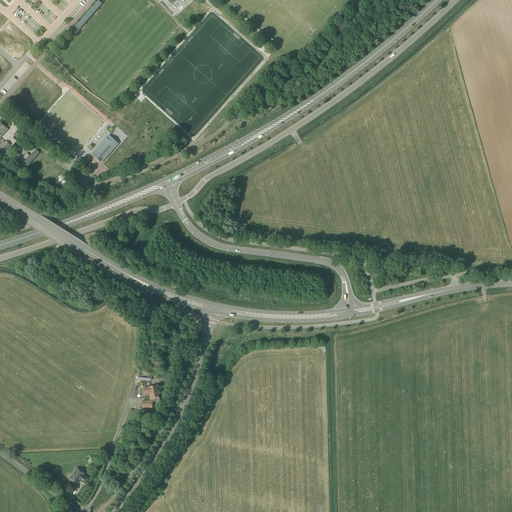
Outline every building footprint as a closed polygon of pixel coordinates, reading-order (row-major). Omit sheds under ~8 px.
[(99,0),(97,0),(75,26),(78,28),(101,1),(99,0)] [(101,163),(118,144),(109,136),(92,155),(101,163)] [(0,153),(2,155),(11,145),(6,141),(0,147),(0,153)] [(35,150),(25,161),(28,165),(39,153),(35,150)] [(20,156),(14,151),(8,158),(7,159),(13,164),(20,156)] [(159,401),(157,386),(143,388),(144,395),(149,394),(150,399),(152,398),(153,400),(154,400),(155,402),(159,401)] [(84,484),(88,479),(83,475),(84,474),(77,469),(70,478),(77,483),(79,480),(84,484)]
